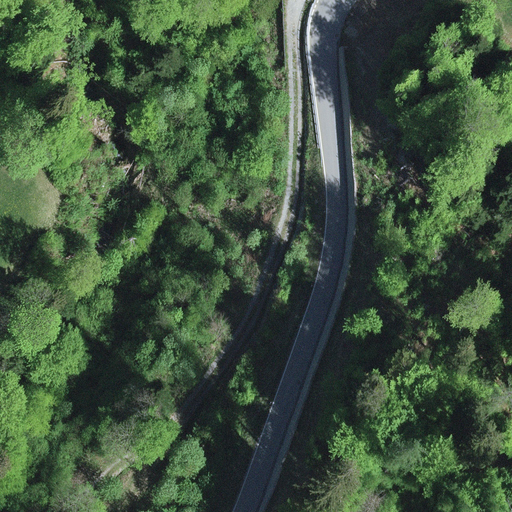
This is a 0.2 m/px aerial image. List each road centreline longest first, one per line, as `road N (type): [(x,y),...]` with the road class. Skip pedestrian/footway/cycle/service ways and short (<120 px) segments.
road 1 (track): [(293,0),(294,165),(287,221),(262,291),(217,368),(105,511)]
road 2 (unclassified): [(232,511),(318,290),(336,158),(325,35),(336,0)]
